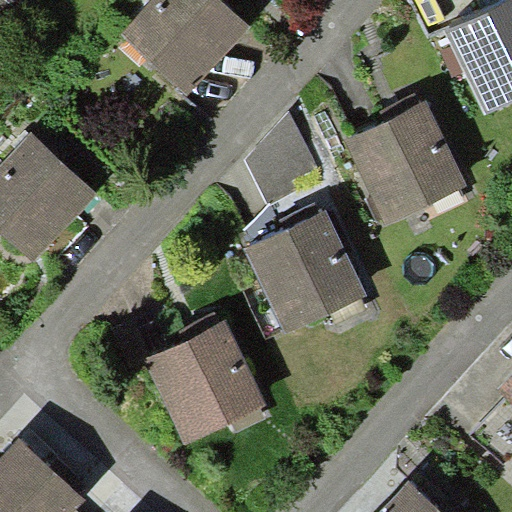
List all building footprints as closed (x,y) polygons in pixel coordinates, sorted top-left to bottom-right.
[(0,0),(0,22),(20,0),(0,0)] [(148,58),(188,95),(251,27),(221,0),(152,0),(121,34),(125,38),(148,58)] [(466,71),(487,115),(511,103),(511,0),(506,0),(445,29),(453,45),(466,71)] [(141,66),(148,58),(125,38),(118,46),(141,66)] [(466,71),(453,45),(443,50),(455,76),(466,71)] [(381,110),(386,120),(421,103),(416,93),(381,110)] [(344,138),(384,225),(468,187),(428,100),(421,103),(386,120),(344,138)] [(325,178),(289,112),(245,160),(267,205),(325,178)] [(0,166),(0,231),(33,261),(96,192),(31,133),(0,166)] [(279,220),(283,229),(319,211),(315,202),(279,220)] [(243,248),(284,335),(368,295),(326,208),(319,211),(283,229),(243,248)] [(184,341),(221,322),(216,312),(178,331),(184,341)] [(145,359),(187,447),(269,408),(226,320),(221,322),(184,341),(145,359)] [(511,373),(498,389),(511,402),(511,373)] [(0,458),(0,511),(72,511),(75,509),(85,499),(19,438),(0,458)] [(378,511),(443,511),(409,479),(378,511)]
